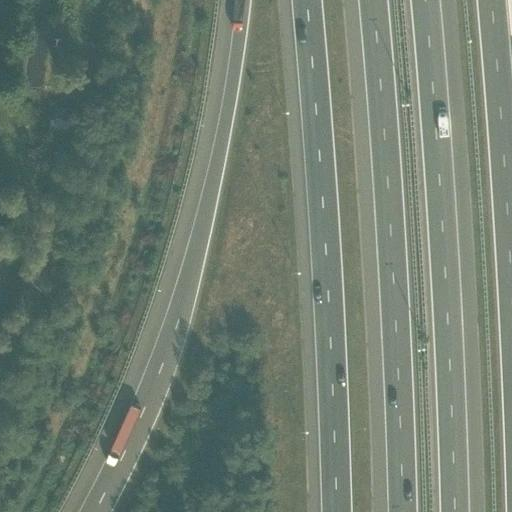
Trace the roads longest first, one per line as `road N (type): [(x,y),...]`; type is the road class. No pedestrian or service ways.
road 1 (motorway): [(240,0),(190,276),(122,456),(90,511)]
road 2 (motorway): [(304,0),(334,511)]
road 3 (motorway): [(371,0),(400,511)]
road 4 (motorway): [(451,511),(423,0)]
road 5 (motorway): [(511,335),(490,0)]
